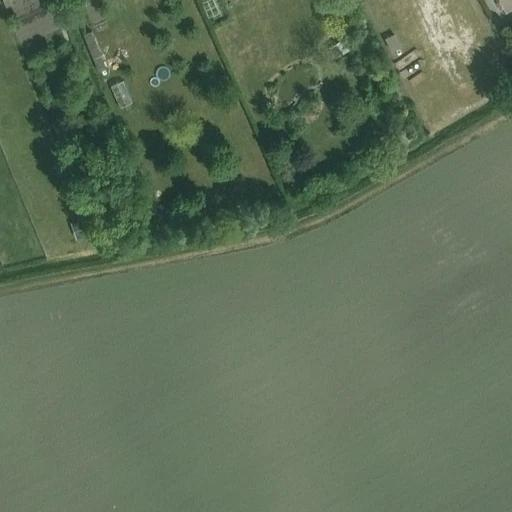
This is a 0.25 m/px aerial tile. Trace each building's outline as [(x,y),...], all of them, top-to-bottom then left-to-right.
[(511,0),(499,0),(506,12),(511,8),(511,0)] [(107,66),(115,62),(98,29),(90,33),(107,66)] [(396,35),(386,39),(391,52),(401,48),(396,35)] [(344,40),(329,49),(335,59),(350,50),(344,40)] [(123,82),(112,86),(120,108),(131,104),(123,82)] [(65,152),(64,153),(71,170),(72,169),(79,167),(71,150),(65,152)] [(83,220),(71,224),(77,240),(89,236),(83,220)]
